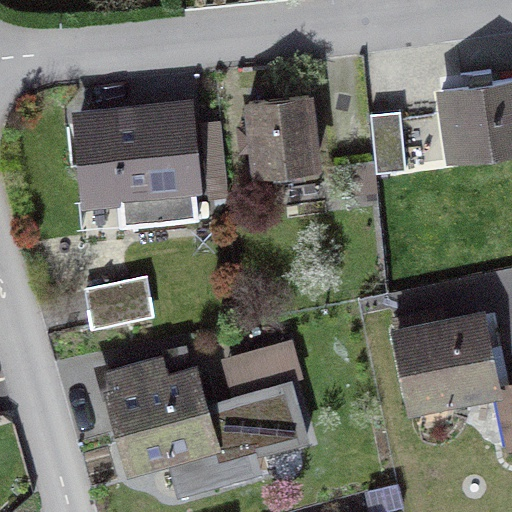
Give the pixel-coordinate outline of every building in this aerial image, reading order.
[(511,150),(511,81),(440,92),(450,160),(511,150)] [(313,166),(306,98),(246,104),(253,172),(313,166)] [(193,189),(187,126),(172,127),(170,111),(76,121),(82,186),(112,183),(114,198),(116,198),(119,228),(195,220),(193,189)] [(403,172),(397,113),(367,115),(373,175),(403,172)] [(142,281),(83,293),(90,327),(149,315),(142,281)] [(440,326),(438,316),(392,326),(409,408),(511,386),(511,384),(493,389),(479,318),(440,326)] [(307,362),(301,333),(253,344),(259,373),(307,362)] [(126,468),(212,444),(192,371),(165,379),(160,362),(108,375),(113,394),(106,396),(126,468)]
